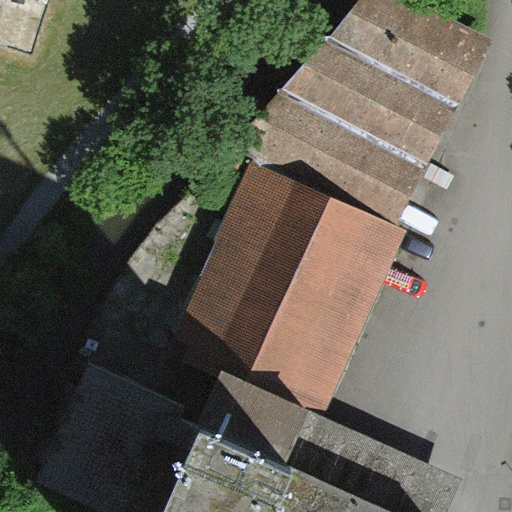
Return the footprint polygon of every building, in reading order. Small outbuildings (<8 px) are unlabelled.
[(476,35),(392,0),(359,0),(238,154),(257,162),(393,225),(476,35)] [(393,225),(257,162),(176,326),(325,399),(408,233),(393,225)] [(93,364),(42,483),(109,511),(129,511),(177,400),(93,364)] [(130,511),(241,511),(266,455),(172,415),(130,511)] [(380,511),(328,489),(309,511),(380,511)]
